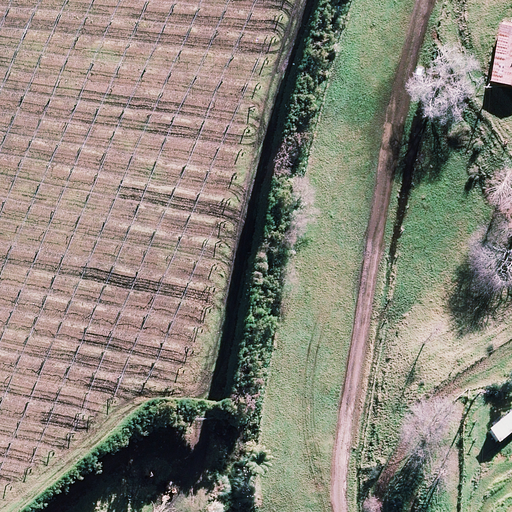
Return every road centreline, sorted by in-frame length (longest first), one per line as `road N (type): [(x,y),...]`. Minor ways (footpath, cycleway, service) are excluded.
road 1 (track): [(309,0),(203,383),(177,399),(128,405),(4,511)]
road 2 (track): [(340,511),(341,447),(381,199),(425,0)]
